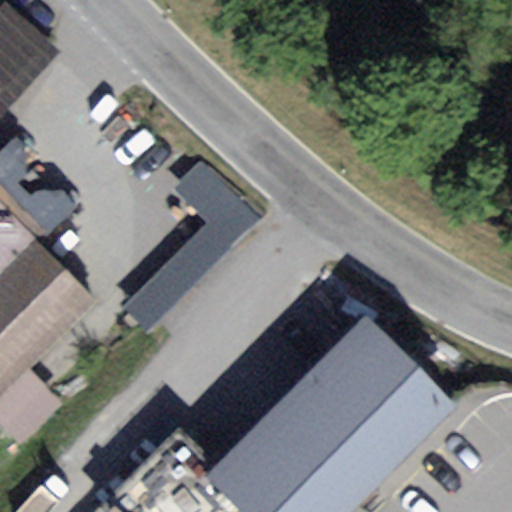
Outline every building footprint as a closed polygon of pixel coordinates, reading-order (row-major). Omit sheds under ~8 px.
[(0,10),(0,114),(61,49),(8,1),(0,10)] [(202,156),(175,185),(208,216),(126,304),(151,326),(260,210),(202,156)] [(102,313),(0,200),(0,432),(19,454),(61,414),(32,380),(102,313)] [(366,511),(466,416),(381,329),(223,482),(252,511),(366,511)] [(247,511),(187,442),(109,511),(247,511)]
